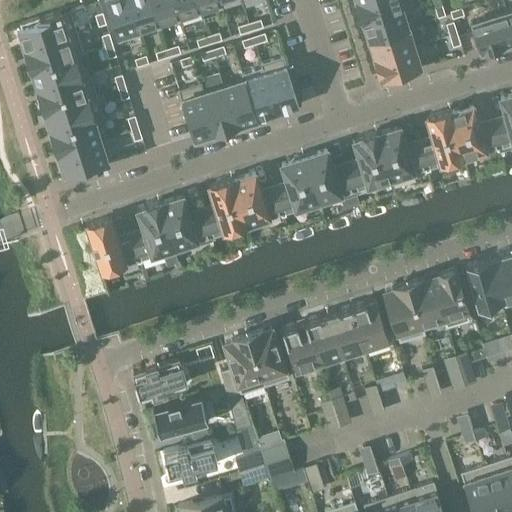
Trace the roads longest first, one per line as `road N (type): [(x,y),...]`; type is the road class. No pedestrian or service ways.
road 1 (residential): [(98,360),(511,227)]
road 2 (residential): [(49,215),(344,119)]
road 3 (residential): [(344,119),(511,69)]
road 4 (residential): [(138,511),(98,360)]
road 5 (residential): [(306,0),(344,119)]
